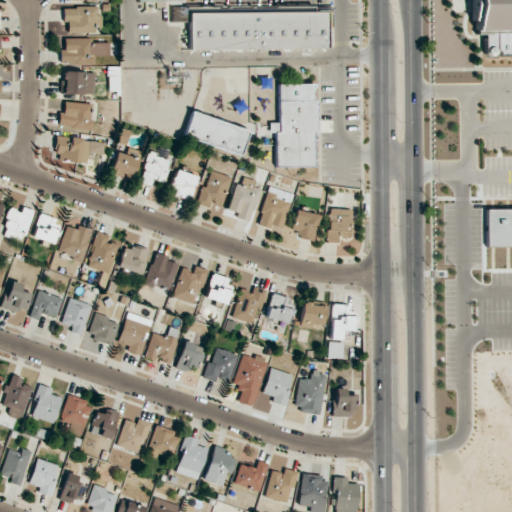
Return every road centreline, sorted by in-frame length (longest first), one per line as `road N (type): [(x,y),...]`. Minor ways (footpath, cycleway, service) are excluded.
road 1 (secondary): [(417,511),(411,0)]
road 2 (secondary): [(380,0),(384,511)]
road 3 (residential): [(0,340),(287,439),(417,448)]
road 4 (residential): [(0,166),(291,268),(382,275)]
road 5 (residential): [(16,172),(30,112),(30,0)]
